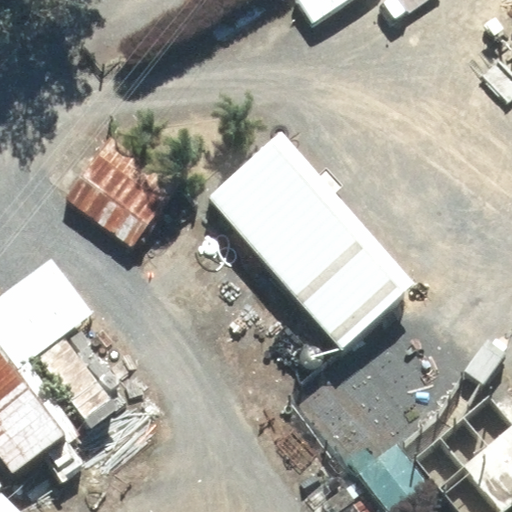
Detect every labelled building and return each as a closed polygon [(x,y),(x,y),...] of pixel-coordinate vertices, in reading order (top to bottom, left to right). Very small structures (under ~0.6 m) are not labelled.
[(511,1),(455,38),(479,76),(511,55),(511,1)] [(103,148),(58,207),(126,257),(171,197),(103,148)] [(402,305),(269,152),(197,213),(330,366),(402,305)] [(84,330),(41,271),(0,301),(0,372),(9,385),(84,330)] [(0,391),(0,493),(49,457),(0,391)] [(389,457),(352,486),(372,511),(401,511),(420,497),(389,457)]
